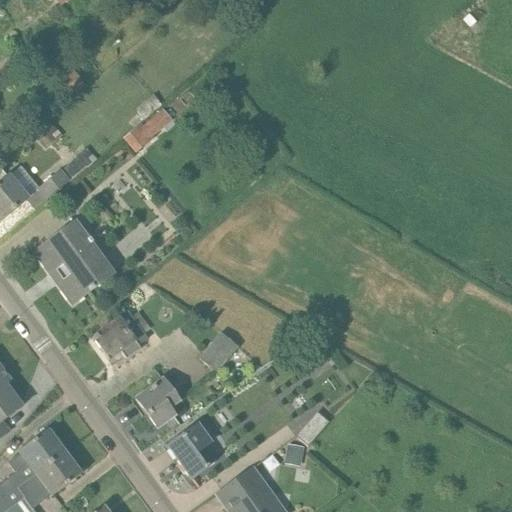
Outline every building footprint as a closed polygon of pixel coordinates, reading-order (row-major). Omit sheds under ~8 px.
[(62,78),(51,87),(63,102),(74,92),(84,84),(72,70),(62,78)] [(135,111),(145,122),(162,107),(152,96),(135,111)] [(139,124),(121,140),(134,155),(152,139),(152,138),(171,121),(160,109),(141,126),(139,124)] [(86,149),(58,173),(38,190),(47,200),(67,184),(96,161),(86,149)] [(0,222),(26,201),(7,178),(0,184),(0,222)] [(112,276),(74,224),(34,254),(50,275),(51,274),(59,284),(57,285),(72,306),(112,276)] [(147,340),(127,314),(92,339),(108,362),(120,354),(125,361),(140,351),(137,347),(147,340)] [(237,349),(221,335),(199,359),(215,373),(237,349)] [(0,387),(4,385),(4,386),(9,382),(0,369),(0,387)] [(179,403),(163,381),(135,400),(157,430),(174,417),(169,410),(179,403)] [(4,385),(0,387),(0,439),(5,436),(0,429),(0,424),(21,408),(4,386),(4,385)] [(315,413),(294,437),(306,447),(327,424),(315,413)] [(167,449),(191,481),(214,464),(215,456),(208,446),(209,445),(197,428),(167,449)] [(0,484),(0,511),(9,511),(25,500),(18,490),(35,476),(63,455),(47,432),(18,453),(20,456),(8,465),(15,473),(0,484)] [(303,448),(287,446),(284,465),(299,468),(303,448)] [(80,477),(63,455),(35,476),(18,490),(25,500),(9,511),(32,511),(27,505),(46,491),(51,498),(80,477)] [(280,511),(251,471),(219,494),(232,511),(280,511)]
